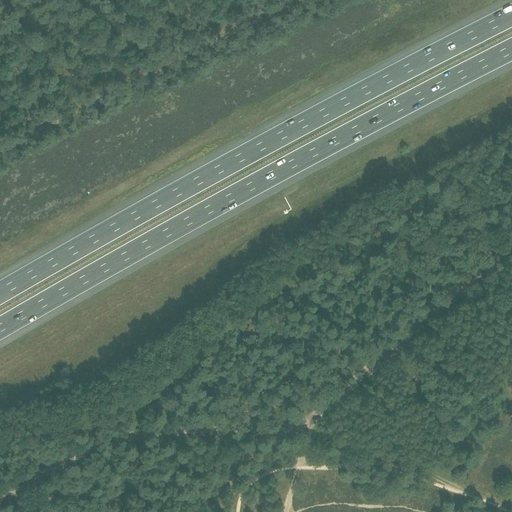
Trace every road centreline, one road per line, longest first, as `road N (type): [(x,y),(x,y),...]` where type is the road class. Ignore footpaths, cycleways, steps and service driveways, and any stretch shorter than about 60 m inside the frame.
road 1 (motorway): [(0,329),(511,49)]
road 2 (motorway): [(511,15),(0,293)]
road 3 (track): [(0,497),(132,428),(309,430)]
road 4 (track): [(511,247),(339,394),(309,430)]
